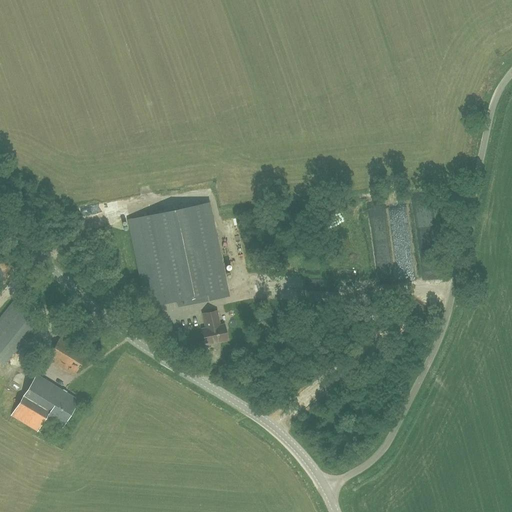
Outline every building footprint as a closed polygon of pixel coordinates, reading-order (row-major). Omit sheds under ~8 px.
[(177,306),(216,298),(211,275),(224,273),(209,203),(129,219),(147,306),(176,300),(177,306)] [(392,205),(399,271),(415,270),(408,204),(392,205)] [(0,317),(0,361),(3,364),(38,321),(13,302),(0,317)] [(227,340),(223,325),(219,326),(216,311),(202,314),(205,329),(201,329),(205,344),(227,340)] [(73,375),(87,353),(61,337),(47,359),(73,375)] [(60,429),(78,400),(66,393),(66,392),(63,390),(37,374),(12,415),(37,431),(44,419),(60,429)]
